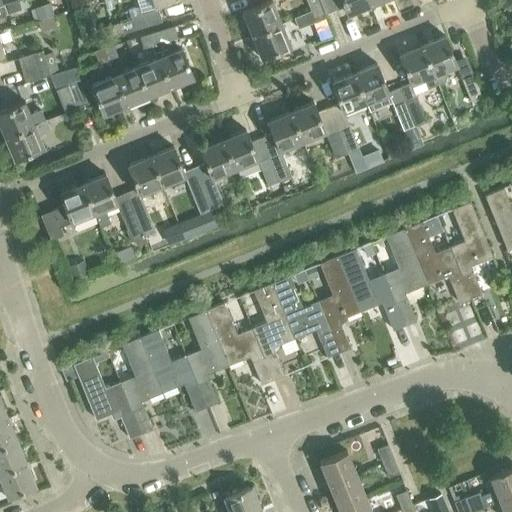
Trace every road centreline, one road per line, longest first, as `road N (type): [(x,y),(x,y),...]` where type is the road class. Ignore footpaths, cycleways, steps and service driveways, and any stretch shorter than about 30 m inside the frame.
road 1 (residential): [(0,193),(237,95)]
road 2 (residential): [(237,95),(473,9)]
road 3 (residential): [(501,385),(455,375),(410,383),(267,437)]
road 4 (residential): [(92,465),(66,437),(14,294)]
road 5 (residential): [(267,437),(162,476),(126,479),(92,465)]
